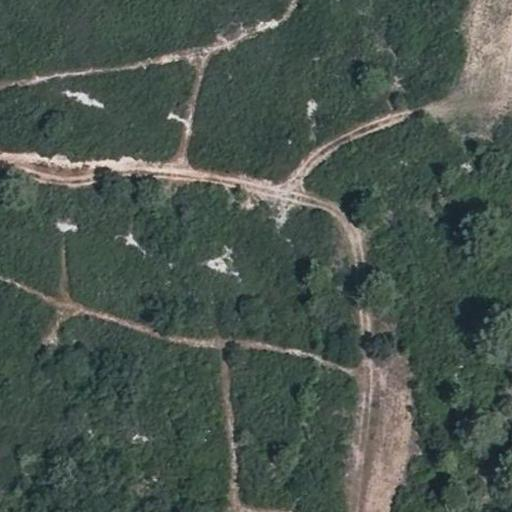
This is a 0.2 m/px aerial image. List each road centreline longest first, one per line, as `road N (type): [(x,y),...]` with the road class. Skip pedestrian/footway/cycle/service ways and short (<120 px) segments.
road 1 (track): [(0,164),(57,184),(122,171),(221,181),(320,203),(350,221),(365,279),(365,434),(353,511)]
road 2 (track): [(0,90),(212,52),(299,0)]
road 3 (track): [(511,107),(410,115),(352,131),(317,154)]
